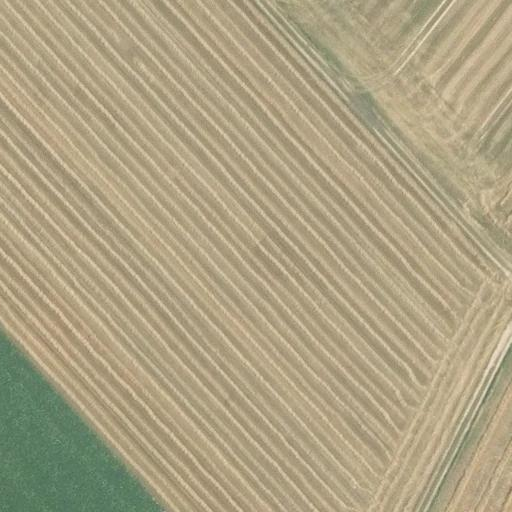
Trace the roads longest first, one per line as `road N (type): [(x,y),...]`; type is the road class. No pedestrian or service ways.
road 1 (track): [(260,0),(511,277)]
road 2 (track): [(447,511),(511,385)]
